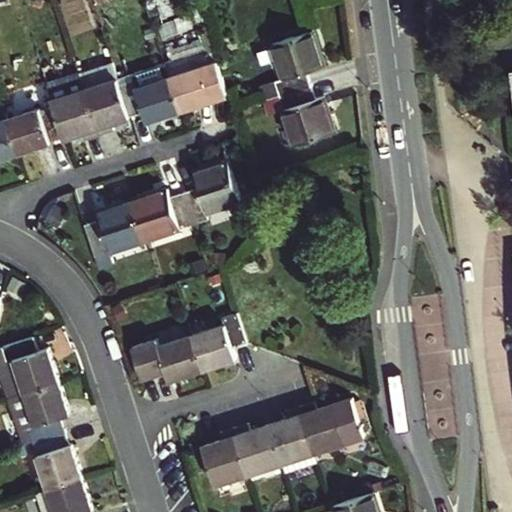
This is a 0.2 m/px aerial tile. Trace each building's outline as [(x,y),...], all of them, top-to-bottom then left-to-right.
[(322,67),(310,33),(273,45),(284,78),(273,82),(277,96),(312,85),(307,71),(322,67)] [(218,63),(169,78),(181,116),(216,104),(215,102),(229,97),(218,63)] [(147,127),(181,116),(169,78),(136,88),(133,80),(119,84),(130,120),(144,115),(147,127)] [(119,84),(117,79),(84,90),(99,136),(113,131),(112,126),(130,120),(119,84)] [(316,99),(312,85),(277,96),(294,144),(333,131),(322,98),(316,99)] [(84,90),(53,99),(54,104),(65,138),(82,133),(84,140),(99,136),(84,90)] [(49,143),(65,138),(54,104),(5,120),(17,155),(50,145),(49,143)] [(0,160),(17,155),(5,120),(0,121),(0,160)] [(192,224),(207,220),(205,214),(239,204),(225,163),(192,174),(196,187),(181,192),(192,224)] [(167,192),(131,203),(143,240),(192,224),(181,192),(168,196),(167,192)] [(98,218),(84,222),(94,255),(143,240),(131,203),(97,213),(98,218)] [(221,317),(223,324),(187,335),(199,372),(233,360),(230,349),(246,344),(235,312),(221,317)] [(28,335),(0,344),(0,380),(6,400),(18,396),(54,384),(43,349),(34,352),(28,335)] [(152,339),(128,347),(140,380),(163,372),(166,382),(199,372),(187,335),(154,346),(152,339)] [(56,421),(65,418),(54,384),(18,396),(6,400),(22,448),(28,446),(61,435),(56,421)] [(314,454),(378,432),(366,395),(315,412),(311,403),(298,407),(314,454)] [(283,412),(286,421),(269,427),(281,464),(285,476),(317,465),(314,454),(298,407),(283,412)] [(250,434),(247,425),(232,430),(247,475),(281,464),(269,427),(250,434)] [(218,435),(220,444),(202,450),(214,486),(247,475),(232,430),(218,435)] [(65,449),(61,435),(28,446),(44,492),(79,480),(68,448),(65,449)] [(89,511),(79,480),(44,492),(32,496),(37,511),(89,511)] [(378,511),(372,493),(331,506),(321,509),(322,511),(378,511)]
